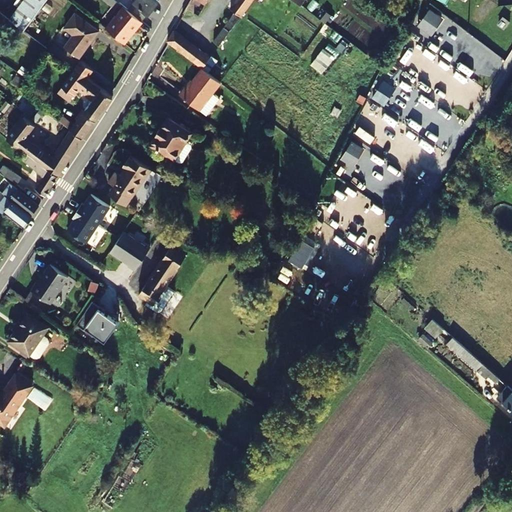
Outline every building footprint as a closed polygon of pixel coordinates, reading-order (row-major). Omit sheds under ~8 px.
[(23,0),(9,19),(24,30),(46,0),(23,0)] [(125,7),(128,9),(130,6),(122,0),(120,0),(119,2),(125,7)] [(133,0),(135,1),(130,6),(128,9),(142,20),(157,0),(133,0)] [(189,0),(187,6),(193,9),(198,0),(199,0),(204,3),(206,0),(235,0),(230,7),(235,11),(213,41),(219,45),(251,0),(189,0)] [(143,22),(142,20),(128,9),(125,7),(110,26),(127,41),(143,22)] [(65,28),(74,35),(65,47),(78,57),(98,30),(75,14),(65,28)] [(509,22),(503,17),(498,24),(504,29),(509,22)] [(201,67),(202,68),(210,57),(173,29),(167,41),(201,67)] [(408,35),(397,52),(412,60),(417,52),(428,59),(433,51),(408,35)] [(75,68),(87,77),(93,70),(81,61),(75,68)] [(373,61),(362,83),(371,88),(382,65),(373,61)] [(445,71),(444,72),(446,88),(443,91),(451,91),(451,98),(445,98),(441,104),(453,112),(453,105),(473,104),(482,91),(481,86),(445,62),(445,71)] [(22,66),(18,71),(25,76),(29,70),(22,66)] [(220,82),(202,68),(201,67),(188,85),(186,85),(180,94),(206,114),(219,98),(212,92),(220,82)] [(113,96),(87,77),(75,68),(58,92),(70,101),(79,89),(93,99),(74,124),(63,115),(59,120),(70,129),(82,138),(113,96)] [(0,109),(4,112),(11,104),(6,100),(0,107),(0,109)] [(7,139),(29,156),(57,176),(82,138),(70,129),(53,157),(28,139),(25,136),(34,125),(24,116),(7,139)] [(190,132),(167,118),(161,128),(160,127),(156,133),(157,134),(151,144),(175,158),(190,132)] [(125,167),(120,174),(115,171),(108,182),(114,186),(131,196),(132,195),(135,194),(139,189),(138,186),(150,168),(130,155),(123,166),(125,167)] [(57,176),(29,156),(24,162),(43,176),(35,188),(45,195),(57,176)] [(5,176),(16,184),(21,178),(9,170),(5,176)] [(125,205),(131,196),(114,186),(108,194),(125,205)] [(31,213),(31,214),(39,205),(17,188),(15,192),(10,188),(6,194),(31,213)] [(31,216),(31,214),(31,213),(6,194),(0,201),(0,211),(23,229),(31,216)] [(97,225),(109,207),(90,195),(83,206),(80,205),(76,212),(97,225)] [(67,231),(86,243),(97,225),(76,212),(72,218),(74,220),(67,231)] [(149,248),(123,232),(110,252),(129,264),(128,265),(135,270),(149,248)] [(140,295),(150,302),(155,305),(168,287),(167,286),(187,258),(173,247),(140,295)] [(52,305),(69,278),(50,266),(42,280),(43,281),(40,286),(38,285),(33,293),(52,305)] [(92,300),(75,324),(93,336),(94,334),(105,341),(118,321),(103,311),(105,309),(92,300)] [(35,356),(45,343),(43,338),(39,334),(44,326),(23,313),(17,322),(15,320),(9,329),(11,330),(4,340),(29,357),(35,356)] [(435,337),(442,329),(432,319),(425,327),(435,337)] [(428,347),(433,342),(423,334),(418,339),(428,347)] [(489,376),(497,382),(500,378),(453,336),(447,343),(486,378),(489,376)] [(0,399),(0,424),(6,428),(33,388),(17,377),(1,400),(0,399)] [(511,408),(511,388),(508,385),(498,396),(511,408)]
